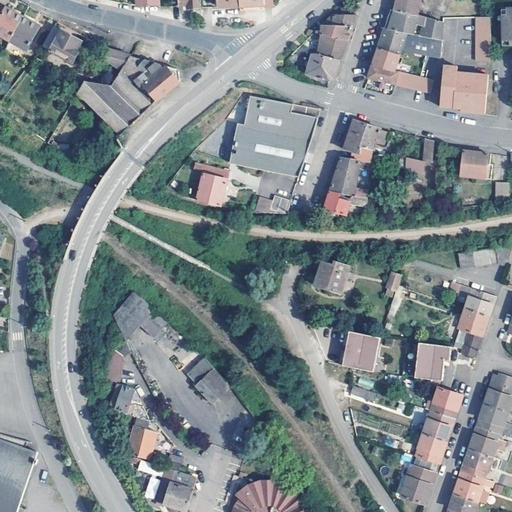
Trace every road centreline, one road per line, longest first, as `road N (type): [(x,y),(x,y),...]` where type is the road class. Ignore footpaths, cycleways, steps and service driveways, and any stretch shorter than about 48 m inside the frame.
road 1 (secondary): [(120,511),(69,398),(62,346),(71,278),(99,207),(127,167),(242,61)]
road 2 (residential): [(0,203),(22,241),(16,311),(26,394),(76,511)]
road 3 (residential): [(391,511),(335,413),(286,298),(288,275)]
road 4 (residential): [(242,61),(208,39),(53,0)]
road 5 (residential): [(341,101),(511,139)]
road 6 (residential): [(202,511),(209,473),(165,426),(130,369)]
road 7 (residential): [(487,358),(433,511)]
